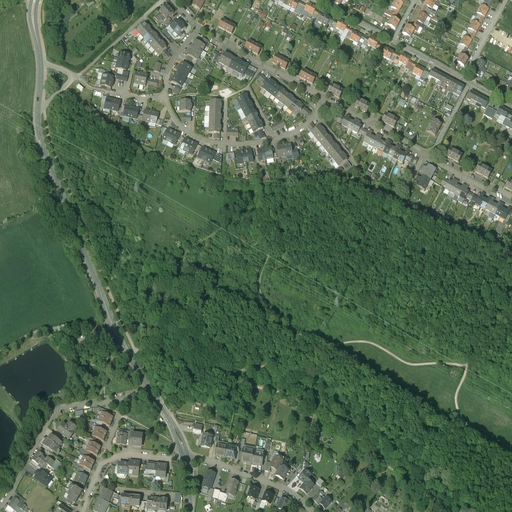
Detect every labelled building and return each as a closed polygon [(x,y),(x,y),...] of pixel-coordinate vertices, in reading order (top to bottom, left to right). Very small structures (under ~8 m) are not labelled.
[(205,0),(196,0),(192,7),(200,11),(205,0)] [(295,0),(294,0),(289,0),(289,1),(287,6),(291,8),(295,0)] [(295,0),(291,8),(295,10),(297,6),(299,2),(295,0)] [(434,5),(426,1),(424,5),(427,7),(425,11),(430,13),(434,5)] [(305,10),(304,11),(308,13),(312,6),(308,3),(307,6),(305,10)] [(401,8),(393,4),(391,8),(395,10),(399,12),(401,8)] [(486,8),(481,5),(479,9),(486,14),(489,9),(486,8)] [(167,6),(160,12),(160,13),(157,15),(160,19),(161,19),(163,20),(164,20),(165,19),(167,20),(174,14),(167,6)] [(312,6),(308,13),(312,16),(313,14),(315,11),(316,8),(312,6)] [(486,14),(479,9),(476,13),(481,16),(484,18),(486,14)] [(423,14),(420,13),(418,17),(425,21),(428,17),(423,14)] [(321,18),(318,23),(322,25),(326,17),(322,15),(321,18)] [(326,17),(322,25),(326,27),(329,23),(331,19),(326,17)] [(425,21),(418,17),(415,21),(418,23),(423,25),(425,21)] [(395,19),(392,18),(389,22),(397,26),(399,22),(395,19)] [(225,31),(229,24),(222,20),(218,28),(225,31)] [(336,27),(335,28),(340,30),(344,23),(340,20),(338,23),(336,27)] [(171,27),(170,28),(174,32),(183,24),(181,22),(180,23),(178,21),(175,23),(171,27)] [(477,23),(472,21),(470,25),(478,29),(480,25),(477,23)] [(397,26),(389,22),(387,26),(390,28),(395,30),(397,26)] [(344,23),(340,30),(344,33),(345,31),(346,28),(348,25),(344,23)] [(144,24),(136,31),(140,35),(149,27),(147,26),(146,26),(144,24)] [(183,24),(174,32),(178,36),(183,32),(186,29),(184,27),(184,26),(183,24)] [(232,35),(235,27),(229,24),(225,31),(232,35)] [(478,29),(470,25),(468,29),(473,32),(476,33),(478,29)] [(411,28),(407,26),(404,30),(412,34),(414,30),(411,28)] [(149,27),(140,35),(144,39),(151,32),(149,30),(150,29),(149,27)] [(412,34),(404,30),(402,34),(407,37),(410,38),(412,34)] [(151,32),(144,39),(147,43),(156,36),(154,34),(153,34),(151,32)] [(352,35),(349,40),(354,42),(358,34),(354,32),(352,35)] [(358,34),(354,42),(358,44),(360,40),(362,36),(358,34)] [(156,36),(147,43),(151,48),(159,40),(157,38),(158,37),(156,36)] [(368,44),(367,45),(371,47),(375,39),(371,37),(368,44)] [(469,39),(464,37),(462,41),(470,45),(472,41),(469,39)] [(375,39),(371,47),(375,50),(376,48),(378,45),(379,42),(375,39)] [(159,40),(151,48),(155,52),(163,44),(162,42),(161,43),(159,40)] [(199,43),(195,41),(194,43),(195,44),(193,46),(202,51),(205,46),(204,46),(199,43)] [(251,52),(255,45),(249,41),(245,48),(251,52)] [(470,45),(462,41),(459,45),(464,47),(467,49),(470,45)] [(163,44),(155,52),(158,56),(160,54),(165,50),(166,49),(164,46),(165,46),(163,44)] [(258,55),(262,48),(255,45),(251,52),(258,55)] [(193,46),(192,46),(191,48),(192,49),(191,51),(200,56),(202,51),(193,46)] [(383,52),(381,57),(385,59),(389,51),(385,49),(383,52)] [(191,51),(190,51),(188,53),(189,54),(188,56),(193,59),(197,61),(200,56),(191,51)] [(389,51),(385,59),(389,61),(392,57),(393,53),(389,51)] [(130,56),(120,53),(118,59),(129,61),(130,62),(130,59),(129,59),(130,56)] [(227,56),(224,54),(220,61),(219,63),(224,66),(229,56),(227,55),(227,56)] [(399,61),(398,62),(402,64),(407,56),(402,54),(399,61)] [(463,56),(460,55),(458,59),(466,63),(468,59),(463,56)] [(229,56),(224,66),(229,69),(234,59),(231,58),(231,57),(229,56)] [(279,67),(283,59),(276,56),(272,63),(279,67)] [(407,56),(402,64),(406,66),(405,68),(409,70),(411,67),(407,65),(409,62),(411,59),(407,56)] [(234,59),(229,69),(233,71),(239,61),(237,60),(236,61),(234,59)] [(285,70),(289,63),(283,59),(279,67),(285,70)] [(466,63),(458,59),(456,63),(459,65),(464,67),(466,63)] [(239,61),(233,71),(238,74),(243,65),(241,63),(241,62),(239,61)] [(486,70),(483,68),(485,64),(479,61),(476,67),(485,72),(486,70)] [(184,64),(182,63),(181,66),(180,66),(179,68),(189,73),(192,68),(189,67),(184,64)] [(243,65),(238,74),(243,77),(245,75),(247,70),(249,66),(246,65),(246,66),(243,65)] [(415,69),(412,74),(416,76),(421,68),(416,66),(415,69)] [(485,72),(476,67),(472,74),(478,77),(480,73),(484,75),(485,72)] [(189,73),(179,68),(178,70),(179,71),(177,73),(186,78),(189,73)] [(421,68),(416,76),(420,78),(419,80),(423,82),(425,79),(427,75),(429,72),(421,68)] [(306,81),(310,74),(303,70),(299,78),(306,81)] [(431,73),(429,72),(427,75),(425,79),(430,81),(432,78),(436,80),(439,74),(432,71),(431,73)] [(186,78),(177,73),(176,76),(175,75),(174,78),(184,83),(186,78)] [(313,85),(317,77),(310,74),(306,81),(313,85)] [(445,77),(439,74),(436,80),(440,82),(438,86),(440,87),(445,77)] [(113,78),(103,75),(101,81),(113,84),(113,81),(112,81),(113,78)] [(445,77),(440,87),(442,88),(444,84),(448,87),(451,81),(445,77)] [(184,83),(174,78),(172,80),(173,80),(172,83),(176,85),(181,88),(184,83)] [(265,85),(262,89),(267,92),(274,83),(272,82),(271,82),(269,80),(268,81),(265,85)] [(451,81),(448,87),(449,87),(447,91),(451,92),(452,93),(453,94),(458,84),(451,81)] [(274,83),(267,92),(271,96),(278,88),(275,86),(276,85),(274,83)] [(464,88),(458,84),(453,94),(455,95),(456,91),(461,94),(464,88)] [(344,92),(331,85),(327,93),(339,99),(344,92)] [(278,88),(271,96),(275,99),(283,90),(281,89),(280,89),(278,88)] [(283,90),(275,99),(280,103),(286,94),(284,93),(285,92),(283,90)] [(480,96),(471,91),(467,99),(470,101),(469,103),(470,103),(475,106),(480,96)] [(247,94),(236,100),(239,105),(248,100),(247,97),(248,97),(247,94)] [(286,94),(280,103),(284,106),(291,97),(289,96),(286,94)] [(489,101),(480,96),(475,106),(480,109),(481,107),(485,109),(489,101)] [(291,97),(284,106),(288,110),(295,101),(292,99),(293,99),(291,97)] [(400,98),(397,104),(403,107),(406,102),(400,98)] [(114,100),(107,99),(105,105),(104,109),(111,111),(114,100)] [(120,102),(114,100),(111,111),(118,112),(119,108),(120,102)] [(248,100),(239,105),(241,110),(252,104),(250,102),(250,103),(248,100)] [(371,106),(359,100),(354,108),(367,114),(371,106)] [(295,101),(288,110),(292,113),(300,104),(298,102),(297,103),(295,101)] [(252,104),(241,110),(244,115),(253,110),(252,107),(253,107),(252,104)] [(300,104),(292,113),(297,117),(300,113),(304,108),(301,106),(302,106),(300,104)] [(132,107),(126,106),(124,112),(123,116),(130,118),(132,107)] [(139,109),(132,107),(130,118),(137,120),(138,116),(139,109)] [(509,112),(500,107),(496,115),(500,117),(500,116),(506,119),(509,112)] [(310,114),(304,108),(300,113),(307,118),(310,114)] [(253,110),(244,115),(246,119),(257,114),(255,112),(254,112),(253,110)] [(152,112),(145,111),(143,117),(142,121),(149,123),(152,112)] [(159,114),(152,112),(149,123),(156,125),(157,120),(159,114)] [(246,119),(249,124),(258,120),(257,117),(258,116),(257,114),(246,119)] [(398,121),(386,114),(382,122),(394,129),(398,121)] [(342,124),(341,126),(347,129),(351,121),(348,120),(350,117),(347,115),(345,119),(342,124)] [(249,124),(251,129),(261,124),(260,122),(259,122),(258,120),(249,124)] [(351,121),(347,129),(352,132),(358,121),(355,120),(353,123),(351,121)] [(441,124),(434,120),(427,132),(435,136),(441,124)] [(358,121),(352,132),(358,135),(358,134),(361,128),(362,127),(359,126),(361,123),(358,121)] [(261,124),(251,129),(254,134),(256,133),(261,130),(263,129),(262,127),(263,126),(261,124)] [(319,127),(311,133),(314,138),(323,130),(322,128),(321,129),(319,127)] [(168,131),(163,140),(163,141),(165,143),(166,142),(169,143),(174,134),(171,132),(171,131),(169,130),(168,131)] [(323,130),(314,138),(318,142),(326,135),(324,133),(325,132),(323,130)] [(366,138),(363,143),(368,146),(373,137),(371,136),(373,132),(370,131),(369,133),(366,138)] [(412,141),(419,139),(416,133),(410,135),(412,141)] [(177,135),(174,134),(169,143),(171,145),(172,146),(174,147),(175,147),(180,137),(180,136),(178,135),(177,135)] [(326,135),(318,142),(321,146),(330,139),(329,137),(328,138),(326,135)] [(375,139),(373,137),(368,146),(373,149),(380,136),(377,135),(375,139)] [(380,136),(373,149),(378,151),(382,143),(380,142),(382,138),(380,136)] [(330,139),(321,146),(325,151),(333,144),(331,142),(332,141),(330,139)] [(185,141),(180,150),(180,152),(183,153),(184,152),(186,154),(191,144),(188,142),(188,141),(186,140),(185,141)] [(382,143),(378,151),(383,154),(389,141),(387,140),(385,144),(382,143)] [(389,141),(383,154),(388,156),(392,148),(390,147),(392,143),(389,141)] [(194,145),(191,144),(186,154),(189,155),(189,156),(191,157),(192,157),(194,153),(197,147),(197,146),(195,145),(194,145)] [(333,144),(325,151),(328,155),(337,148),(336,146),(335,146),(333,144)] [(290,145),(284,146),(286,157),(286,161),(293,160),(292,152),(290,145)] [(394,149),(392,148),(388,156),(393,159),(399,147),(397,145),(394,149)] [(284,146),(277,148),(279,159),(286,157),(284,146)] [(399,147),(393,159),(397,162),(402,153),(400,152),(402,148),(399,147)] [(337,148),(328,155),(332,159),(340,152),(338,150),(339,149),(337,148)] [(204,149),(203,149),(200,155),(198,159),(198,160),(201,162),(202,161),(204,162),(209,153),(206,151),(206,150),(204,149)] [(271,149),(264,150),(266,161),(273,160),(271,149)] [(463,156),(450,149),(446,157),(458,163),(463,156)] [(264,150),(257,152),(259,162),(266,161),(264,150)] [(402,153),(397,162),(402,164),(405,160),(408,155),(409,152),(406,150),(404,154),(402,153)] [(251,152),(250,151),(248,152),(247,152),(244,153),(246,164),(249,163),(250,164),(253,163),(252,157),(251,152)] [(340,152),(332,159),(335,163),(344,156),(343,154),(342,155),(340,152)] [(212,154),(209,153),(204,162),(207,164),(207,165),(209,166),(210,165),(215,156),(215,155),(213,154),(212,154)] [(240,153),(236,154),(236,155),(238,165),(239,166),(242,165),(243,164),(246,164),(244,153),(241,154),(240,153)] [(213,162),(221,166),(221,158),(216,156),(213,162)] [(346,158),(344,156),(335,163),(339,168),(347,161),(345,159),(346,158)] [(347,162),(342,167),(346,172),(351,167),(347,162)] [(492,171),(480,165),(476,173),(488,179),(492,171)] [(428,166),(427,168),(423,167),(422,169),(433,175),(436,170),(429,166),(428,166)] [(433,175),(422,169),(420,172),(424,174),(422,176),(430,181),(433,175)] [(430,181),(422,176),(421,179),(417,177),(416,180),(427,186),(430,181)] [(446,187),(444,190),(449,193),(456,181),(453,179),(451,183),(449,182),(446,187)] [(427,186),(416,180),(415,182),(418,184),(417,187),(424,191),(427,186)] [(456,181),(449,193),(454,195),(459,187),(456,186),(458,182),(456,181)] [(459,187),(454,195),(459,198),(466,186),(463,184),(461,188),(459,187)] [(466,186),(459,198),(464,201),(466,198),(469,192),(466,191),(468,187),(466,186)] [(476,203),(475,205),(480,208),(485,199),(482,198),(485,194),(482,193),(476,203)] [(485,199),(480,208),(485,210),(492,198),(489,197),(487,201),(485,199)] [(492,198),(485,210),(490,213),(494,205),(492,203),(494,200),(492,198)] [(494,205),(490,213),(495,216),(501,203),(499,202),(497,206),(494,205)] [(501,203),(495,216),(500,218),(504,210),(502,209),(504,205),(501,203)] [(504,210),(500,218),(505,221),(508,215),(511,210),(511,209),(508,207),(506,211),(504,210)] [(106,414),(102,412),(100,416),(111,421),(113,417),(106,414)] [(111,421),(100,416),(98,421),(102,423),(109,426),(111,421)] [(70,423),(67,427),(64,427),(64,428),(62,426),(58,431),(64,435),(63,436),(65,437),(66,436),(69,439),(74,433),(73,432),(76,428),(70,423)] [(100,428),(96,427),(94,431),(105,436),(107,431),(100,428)] [(105,436),(94,431),(92,436),(96,438),(103,441),(105,436)] [(126,435),(117,434),(117,442),(121,443),(120,445),(125,445),(126,435)] [(143,435),(133,434),(132,446),(141,447),(143,435)] [(56,438),(54,436),(53,437),(53,436),(52,435),(50,438),(49,438),(48,440),(58,447),(61,443),(61,442),(59,441),(56,439),(56,438)] [(213,437),(203,435),(201,447),(210,448),(213,437)] [(68,443),(61,438),(59,441),(61,442),(61,443),(66,446),(68,443)] [(58,447),(48,440),(46,443),(45,442),(43,445),(44,445),(48,448),(56,454),(59,448),(58,447)] [(94,443),(89,441),(87,446),(99,451),(101,446),(94,443)] [(227,446),(217,444),(215,455),(225,457),(227,446)] [(231,446),(227,445),(227,446),(225,457),(235,459),(237,451),(237,449),(236,448),(232,448),(231,446)] [(99,451),(87,446),(85,450),(90,453),(97,455),(99,451)] [(254,451),(243,448),(240,462),(251,464),(252,464),(254,451)] [(264,451),(254,449),(254,451),(252,464),(261,466),(264,451)] [(44,458),(45,457),(43,455),(38,451),(35,455),(44,462),(46,459),(44,458)] [(44,462),(35,455),(32,460),(38,464),(38,465),(37,466),(40,469),(41,467),(45,470),(48,466),(44,462)] [(88,458),(83,456),(81,461),(93,466),(95,461),(88,458)] [(283,461),(275,457),(272,463),(270,467),(278,471),(281,465),(283,461)] [(53,464),(47,458),(46,459),(44,462),(51,468),(54,470),(57,472),(62,465),(56,461),(53,464)] [(93,466),(81,461),(79,465),(83,467),(91,470),(93,466)] [(140,462),(129,461),(128,464),(128,472),(132,473),(132,475),(138,476),(140,462)] [(128,464),(119,462),(118,472),(122,472),(122,473),(127,474),(128,472),(128,464)] [(157,464),(152,463),(150,464),(150,465),(147,465),(147,466),(146,472),(148,472),(148,475),(152,475),(155,475),(157,464)] [(166,465),(157,464),(155,475),(155,477),(165,478),(165,475),(166,465)] [(289,470),(281,465),(278,471),(275,475),(283,480),(289,470)] [(82,470),(78,468),(75,474),(76,474),(82,477),(85,471),(82,470)] [(52,479),(41,471),(38,474),(37,473),(36,473),(35,474),(35,475),(37,476),(35,478),(46,487),(52,479)] [(215,474),(207,471),(204,481),(206,481),(204,486),(210,488),(215,474)] [(311,475),(305,471),(298,479),(304,484),(300,488),(307,494),(314,485),(310,482),(315,477),(312,474),(311,475)] [(82,477),(76,474),(74,480),(84,485),(87,478),(82,477)] [(239,483),(230,480),(227,489),(229,489),(227,494),(233,497),(239,483)] [(76,488),(71,485),(68,490),(70,491),(79,496),(82,491),(76,488)] [(320,491),(312,500),(318,505),(319,504),(325,498),(322,496),(327,490),(323,486),(319,490),(320,491)] [(259,490),(251,487),(247,496),(255,499),(259,490)] [(112,493),(103,489),(99,499),(109,504),(111,504),(113,498),(110,497),(112,493)] [(79,496),(70,491),(67,495),(69,496),(67,499),(72,502),(75,503),(79,496)] [(274,496),(265,492),(262,500),(270,504),(274,496)] [(119,495),(112,493),(110,497),(113,498),(118,501),(118,496),(119,495)] [(132,496),(125,495),(124,496),(124,497),(121,497),(120,505),(121,505),(125,505),(126,504),(131,505),(132,496)] [(139,497),(132,496),(131,505),(133,505),(134,506),(139,506),(139,507),(140,501),(140,498),(139,497)] [(319,504),(325,509),(332,502),(326,497),(326,496),(325,498),(319,504)] [(19,501),(14,497),(10,501),(16,506),(20,502),(19,501)] [(157,498),(149,498),(149,502),(148,508),(149,508),(156,509),(157,499),(157,498)] [(104,511),(109,504),(99,499),(93,510),(95,511),(104,511)] [(162,500),(157,499),(156,509),(156,510),(165,511),(167,499),(162,499),(162,500)] [(290,502),(281,499),(277,508),(286,511),(290,502)] [(16,506),(10,501),(7,505),(13,510),(16,506)]
